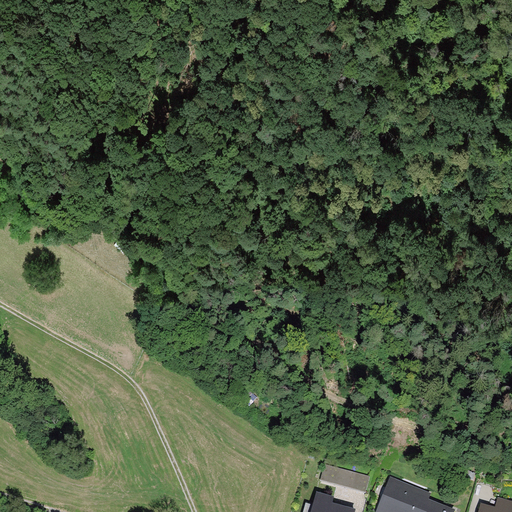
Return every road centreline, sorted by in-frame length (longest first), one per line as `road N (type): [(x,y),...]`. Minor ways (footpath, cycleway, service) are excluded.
road 1 (unknown): [(186,296),(340,399),(471,441),(511,439)]
road 2 (track): [(268,0),(415,146),(511,123)]
road 3 (track): [(0,303),(122,372),(193,511)]
road 4 (track): [(0,152),(186,296)]
